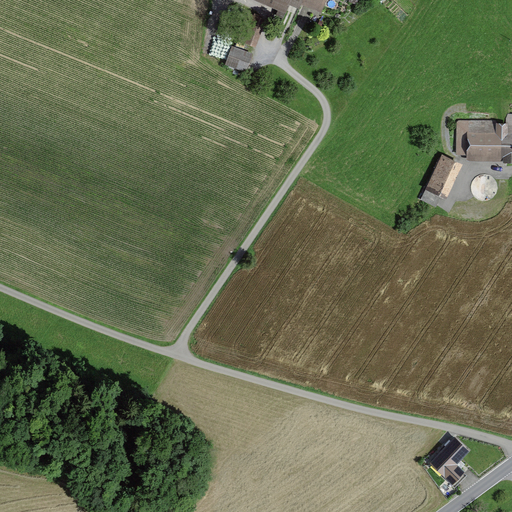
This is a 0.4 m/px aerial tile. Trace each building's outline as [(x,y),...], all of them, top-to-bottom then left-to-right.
[(323,0),(262,0),(286,10),(282,20),(291,24),(301,0),(307,0),(321,6),(323,0)] [(251,43),(260,19),(241,12),(232,36),(251,43)] [(233,48),(228,63),(244,69),(250,54),(233,48)] [(505,155),(505,156),(511,155),(511,120),(508,121),(508,126),(498,125),(496,122),(459,121),(458,154),(505,155)] [(427,187),(421,199),(434,205),(454,163),(442,157),(428,187),(427,187)] [(454,484),(465,473),(455,463),(467,450),(455,437),(431,462),(454,484)]
